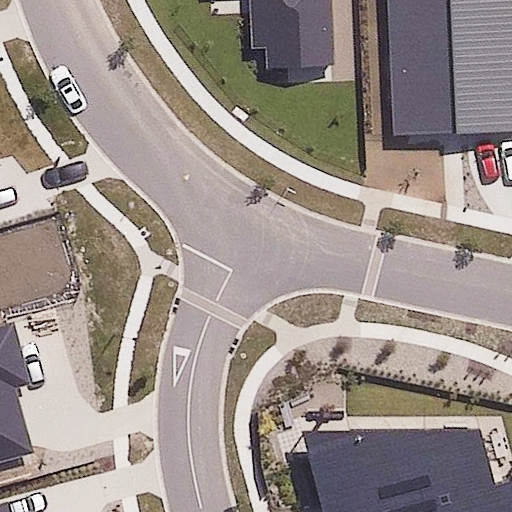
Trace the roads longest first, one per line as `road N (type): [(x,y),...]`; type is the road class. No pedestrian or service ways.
road 1 (residential): [(248,234),(147,151),(107,101),(57,0)]
road 2 (residential): [(200,511),(190,467),(191,369),(248,234)]
road 3 (residential): [(511,296),(248,234)]
